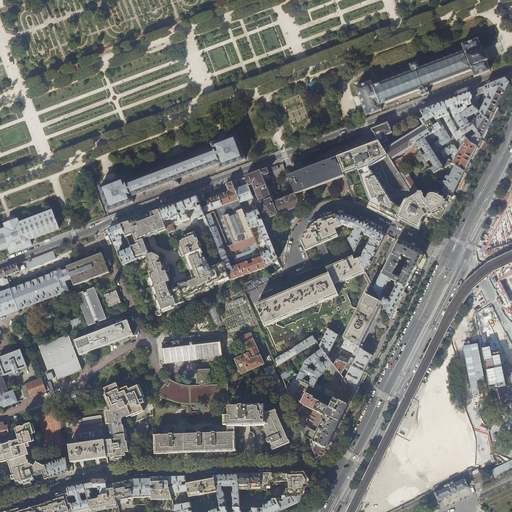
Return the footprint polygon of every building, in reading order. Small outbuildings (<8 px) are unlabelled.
[(43,0),(40,0),(47,17),(49,17),(50,16),(43,0)] [(371,82),(356,88),(366,116),(382,110),(380,106),(420,90),(422,97),(430,94),(427,88),(471,71),(474,77),(490,71),(487,62),(488,62),(485,55),(483,48),(481,48),(478,39),(462,45),(464,52),(420,69),(417,63),(410,66),(412,72),(373,87),(371,82)] [(489,94),(487,97),(485,100),(483,99),(481,102),(484,103),(483,106),(479,112),(489,122),(490,121),(497,107),(498,106),(509,83),(507,81),(505,79),(487,86),(486,86),(489,94)] [(313,82),(311,83),(310,84),(309,86),(309,88),(310,89),(311,91),(313,91),(315,91),(318,90),(319,89),(320,87),(319,85),(318,83),(317,82),(315,81),(313,82)] [(473,106),(479,112),(483,106),(481,105),(481,104),(479,104),(477,104),(478,97),(480,97),(480,95),(484,93),(485,96),(487,97),(489,94),(486,86),(480,88),(469,92),(472,99),(470,102),(472,107),(473,106)] [(462,113),(472,107),(470,102),(472,99),(469,92),(460,96),(456,97),(462,113)] [(444,102),(448,113),(451,112),(453,117),(451,118),(452,120),(462,113),(456,97),(450,100),(444,102)] [(444,102),(436,105),(435,106),(428,108),(441,128),(431,134),(416,144),(419,149),(421,147),(426,155),(423,156),(427,162),(429,160),(434,168),(431,169),(434,174),(450,164),(464,172),(467,167),(469,163),(470,161),(477,147),(471,144),(464,135),(459,131),(457,132),(451,121),(449,115),(448,113),(444,102)] [(477,147),(481,139),(482,138),(486,130),(489,122),(479,112),(473,106),(472,107),(462,113),(452,120),(451,121),(457,132),(459,131),(464,135),(471,144),(477,147)] [(502,110),(497,107),(490,121),(495,124),(502,110)] [(428,108),(422,110),(420,111),(427,125),(425,127),(431,134),(441,128),(428,108)] [(415,144),(416,144),(431,134),(425,127),(427,125),(420,111),(411,115),(412,119),(419,116),(421,120),(420,121),(423,126),(390,147),(386,141),(385,136),(390,134),(391,133),(387,125),(387,124),(376,128),(371,130),(378,140),(392,163),(399,159),(397,156),(404,151),(406,154),(415,144)] [(490,132),(486,130),(482,138),(486,140),(490,132)] [(124,177),(99,187),(109,212),(134,203),(132,198),(173,182),(175,187),(180,185),(178,180),(219,165),(221,170),(246,160),(236,135),(211,144),(213,150),(126,182),(124,177)] [(486,142),(481,139),(477,147),(482,149),(486,142)] [(369,144),(336,156),(344,176),(354,202),(356,203),(359,204),(363,205),(366,207),(371,210),(378,213),(411,230),(420,227),(420,226),(421,225),(424,219),(426,216),(392,163),(378,140),(376,141),(369,144)] [(464,172),(450,164),(434,174),(431,169),(427,162),(423,156),(419,149),(416,144),(415,144),(406,154),(402,157),(399,159),(392,163),(426,216),(428,215),(430,213),(431,215),(441,220),(448,205),(450,200),(451,198),(453,195),(454,193),(456,189),(456,188),(464,173),(464,172)] [(295,195),(344,176),(336,156),(334,157),(324,161),(326,166),(320,168),(319,166),(315,167),(316,169),(314,170),(313,168),(309,170),(309,171),(308,172),(306,168),(302,170),(303,173),(301,174),(302,177),(296,179),(294,174),(288,176),(295,195),(272,204),(263,180),(270,178),(267,170),(258,173),(247,177),(245,178),(248,185),(253,199),(256,206),(257,208),(258,210),(260,216),(262,221),(286,211),(292,225),(295,221),(300,215),(302,214),(303,213),(295,195)] [(278,167),(268,170),(271,179),(281,176),(278,167)] [(248,185),(245,178),(240,180),(242,186),(244,187),(238,189),(239,187),(237,181),(232,183),(235,190),(240,203),(253,199),(248,185)] [(245,215),(240,203),(235,190),(232,183),(226,185),(229,192),(209,200),(213,210),(228,247),(254,237),(251,229),(245,215)] [(211,211),(213,210),(209,200),(207,201),(205,201),(203,194),(197,196),(204,214),(206,220),(210,229),(218,251),(224,249),(215,227),(209,212),(211,211)] [(204,220),(206,220),(204,214),(197,196),(185,201),(175,204),(182,222),(178,223),(177,223),(171,225),(169,226),(166,227),(167,230),(168,234),(174,231),(173,226),(177,226),(182,224),(183,223),(183,222),(190,219),(187,212),(194,209),(199,220),(203,218),(204,220)] [(511,197),(508,206),(485,252),(511,242),(511,197)] [(177,220),(178,223),(182,222),(175,204),(167,207),(159,211),(159,212),(166,227),(169,226),(168,223),(166,222),(170,220),(173,219),(177,217),(177,220)] [(258,210),(245,215),(251,229),(258,226),(267,248),(269,250),(270,252),(267,253),(266,251),(265,252),(260,254),(262,257),(266,268),(269,266),(271,265),(273,264),(275,263),(276,261),(278,259),(272,245),(268,234),(262,221),(260,221),(258,217),(260,216),(258,210)] [(0,251),(9,248),(11,253),(32,245),(30,240),(59,229),(56,220),(52,211),(19,223),(18,221),(18,219),(11,222),(8,223),(4,224),(6,229),(0,230),(0,251)] [(156,213),(143,218),(131,222),(126,224),(126,223),(121,225),(124,234),(126,237),(132,234),(136,245),(130,247),(131,248),(136,260),(146,256),(153,274),(151,275),(155,287),(153,288),(158,302),(155,303),(158,311),(158,312),(157,312),(157,314),(157,315),(158,316),(159,316),(160,316),(161,316),(162,315),(162,314),(162,313),(172,309),(174,308),(173,307),(183,303),(184,301),(184,300),(183,299),(190,296),(191,298),(200,295),(200,294),(206,292),(205,291),(210,289),(209,288),(219,284),(218,283),(230,279),(223,263),(207,269),(206,267),(207,266),(201,250),(200,250),(198,246),(199,245),(194,232),(185,236),(186,239),(179,242),(193,281),(185,284),(184,282),(177,285),(179,288),(170,291),(166,283),(170,281),(166,272),(170,271),(165,259),(159,257),(157,252),(149,255),(143,239),(167,230),(166,227),(159,212),(156,213)] [(335,215),(337,218),(341,226),(342,225),(345,226),(347,226),(347,228),(349,229),(349,227),(351,228),(353,229),(358,220),(354,218),(351,217),(349,216),(347,216),(345,216),(341,215),(335,215)] [(335,230),(341,227),(341,226),(337,218),(333,220),(332,218),(322,222),(324,226),(317,229),(311,232),(312,235),(304,239),(305,242),(304,243),(302,243),(305,249),(338,235),(335,230)] [(367,224),(358,220),(353,229),(355,230),(355,231),(354,231),(350,238),(348,240),(355,253),(356,254),(358,250),(356,250),(363,237),(361,235),(361,234),(364,236),(365,235),(368,236),(372,227),(367,224)] [(111,236),(117,253),(124,268),(127,267),(126,265),(134,261),(135,264),(137,263),(136,260),(131,248),(121,252),(119,247),(120,247),(119,246),(121,245),(122,243),(121,240),(121,239),(120,236),(124,234),(121,225),(120,225),(108,230),(111,236)] [(372,227),(368,236),(371,238),(369,243),(367,242),(366,244),(368,245),(377,250),(378,247),(382,239),(383,237),(381,232),(372,227)] [(272,233),(268,234),(272,245),(276,243),(272,233)] [(260,253),(254,237),(228,247),(228,250),(230,249),(231,252),(236,250),(238,254),(233,256),(235,262),(260,253)] [(420,251),(412,247),(406,244),(398,240),(392,252),(386,264),(381,275),(407,288),(412,278),(422,258),(420,252),(420,251)] [(324,244),(318,247),(325,267),(332,264),(324,244)] [(371,262),(377,250),(368,245),(365,251),(363,250),(362,252),(364,253),(361,258),(358,259),(365,272),(371,262)] [(253,263),(249,265),(248,262),(231,268),(224,249),(218,251),(223,263),(230,279),(230,281),(266,268),(262,257),(252,260),(253,263)] [(29,270),(56,259),(53,251),(25,261),(29,270)] [(67,267),(68,270),(71,280),(74,286),(109,273),(102,254),(85,260),(67,267)] [(353,307),(347,295),(353,278),(366,273),(365,272),(358,259),(355,261),(354,258),(327,270),(330,276),(257,308),(266,329),(278,358),(313,337),(326,329),(328,330),(338,336),(342,339),(345,340),(359,349),(373,322),(375,318),(382,304),(374,289),(371,283),(365,295),(358,309),(353,307)] [(9,291),(11,290),(9,285),(11,284),(9,279),(7,280),(7,279),(6,279),(4,279),(3,278),(6,277),(19,272),(17,265),(9,268),(0,270),(0,282),(1,286),(6,285),(9,291)] [(11,290),(18,311),(59,295),(69,292),(65,282),(71,280),(68,270),(62,273),(61,271),(52,274),(52,275),(45,278),(11,290)] [(374,289),(382,304),(390,320),(396,308),(407,288),(381,275),(377,283),(374,289)] [(511,282),(503,288),(511,304),(511,282)] [(86,290),(78,294),(89,326),(107,318),(95,287),(86,290)] [(110,288),(103,290),(109,306),(121,302),(118,295),(116,289),(111,291),(110,288)] [(11,290),(9,291),(0,294),(0,317),(18,311),(11,290)] [(255,330),(251,332),(251,334),(252,335),(261,331),(250,305),(245,307),(255,330)] [(61,315),(58,308),(40,315),(43,322),(61,315)] [(78,313),(68,317),(73,329),(83,325),(78,313)] [(218,313),(211,315),(214,323),(220,321),(218,313)] [(128,321),(74,341),(80,356),(119,341),(120,343),(125,341),(129,340),(128,338),(133,335),(128,321)] [(328,357),(338,336),(328,330),(320,347),(322,350),(328,357)] [(82,371),(69,335),(39,346),(48,370),(54,368),(58,380),(63,378),(82,371)] [(264,365),(251,335),(242,338),(243,340),(237,342),(239,346),(244,344),(247,349),(249,355),(235,360),(242,375),(264,365)] [(163,354),(164,365),(193,362),(222,358),(220,337),(200,340),(200,337),(181,339),(181,342),(162,344),(163,354)] [(278,358),(274,361),(277,367),(317,343),(313,337),(278,358)] [(359,349),(345,340),(341,348),(358,356),(354,363),(340,356),(338,361),(352,366),(364,372),(368,364),(372,356),(359,349)] [(477,380),(485,379),(479,346),(467,348),(469,360),(473,359),(475,368),(472,369),(473,377),(477,377),(477,380)] [(0,363),(3,371),(4,375),(5,376),(13,373),(14,375),(19,373),(18,371),(27,367),(21,350),(9,354),(0,357),(0,363)] [(338,395),(325,388),(322,393),(348,405),(350,400),(351,399),(352,396),(355,390),(348,384),(328,357),(322,350),(306,362),(299,376),(296,373),(292,368),(291,366),(290,367),(291,369),(281,376),(291,400),(301,382),(314,389),(319,378),(324,372),(330,367),(333,371),(334,371),(341,380),(340,380),(342,383),(342,384),(343,386),(338,395)] [(328,357),(348,384),(355,390),(357,386),(359,382),(364,372),(352,366),(338,361),(328,357)] [(267,375),(274,393),(283,389),(273,366),(265,370),(267,375)] [(2,376),(4,375),(3,371),(0,371),(0,408),(4,408),(18,402),(13,391),(8,392),(2,376)] [(172,382),(168,380),(158,395),(161,398),(165,400),(169,403),(173,404),(179,406),(185,407),(189,407),(196,407),(230,406),(228,387),(209,388),(209,387),(211,387),(210,372),(196,373),(197,387),(200,387),(200,388),(201,389),(197,389),(193,389),(189,388),(185,388),(182,387),(178,385),(175,384),(172,382)] [(55,375),(47,379),(49,386),(54,384),(58,382),(55,375)] [(33,381),(24,384),(30,397),(46,391),(41,378),(33,381)] [(300,419),(308,439),(314,442),(315,445),(326,449),(330,442),(334,432),(336,428),(339,424),(348,405),(322,393),(314,389),(301,382),(291,400),(294,407),(301,404),(326,416),(317,433),(307,428),(303,418),(300,419)] [(113,440),(105,441),(107,455),(109,455),(111,455),(111,457),(113,458),(115,458),(115,459),(119,459),(123,458),(123,457),(124,456),(126,454),(126,453),(127,452),(129,450),(127,441),(126,442),(124,426),(123,426),(122,420),(122,419),(123,418),(124,418),(125,417),(126,416),(127,417),(131,415),(131,416),(143,411),(139,401),(144,399),(137,385),(128,389),(127,387),(119,390),(116,383),(104,389),(106,395),(105,395),(110,407),(113,406),(115,410),(106,411),(108,424),(109,424),(111,436),(112,436),(113,440)] [(361,388),(357,386),(355,390),(352,396),(356,398),(361,388)] [(228,416),(225,416),(226,426),(233,425),(250,425),(251,425),(265,425),(266,427),(265,428),(264,429),(263,429),(264,431),(265,431),(266,431),(269,439),(268,440),(267,440),(267,441),(267,442),(268,443),(269,443),(271,443),(272,443),(272,444),(271,445),(273,448),(272,448),(272,449),(273,450),(289,444),(290,443),(290,442),(289,441),(288,441),(276,413),(277,413),(277,412),(276,411),(275,410),(269,413),(266,413),(264,413),(264,406),(243,407),(243,406),(239,406),(239,407),(229,407),(229,415),(229,416),(228,416)] [(101,416),(65,421),(66,428),(102,422),(101,416)] [(0,435),(8,435),(7,426),(5,426),(3,426),(3,423),(0,423),(0,435)] [(16,429),(18,436),(19,435),(20,437),(31,435),(35,434),(31,424),(16,429)] [(338,434),(334,432),(330,442),(334,444),(338,435),(337,435),(338,434)] [(221,451),(234,450),(233,433),(226,433),(216,433),(212,433),(212,434),(202,434),(202,433),(198,433),(198,434),(174,435),(174,434),(170,434),(170,435),(156,436),(157,453),(160,453),(185,452),(198,451),(221,451)] [(45,479),(50,478),(45,466),(45,467),(37,462),(35,467),(28,463),(29,461),(28,461),(27,456),(30,455),(27,448),(31,447),(29,444),(33,442),(31,435),(20,437),(19,435),(18,436),(19,440),(13,442),(12,442),(10,442),(10,443),(2,446),(1,443),(0,443),(0,461),(7,460),(10,461),(15,475),(11,476),(13,480),(14,479),(15,479),(17,482),(23,480),(25,486),(32,483),(30,478),(44,474),(45,478),(45,479)] [(317,459),(321,459),(322,457),(325,451),(326,449),(315,445),(314,442),(308,439),(312,447),(312,448),(314,453),(316,457),(317,459)] [(105,441),(69,446),(72,463),(74,463),(76,462),(80,462),(82,462),(83,461),(95,460),(97,459),(99,459),(107,458),(107,455),(105,441)] [(484,458),(477,458),(477,463),(491,462),(491,454),(484,455),(484,458)] [(50,478),(50,479),(59,475),(66,473),(68,472),(66,458),(45,466),(50,478)] [(282,496),(282,498),(302,497),(305,489),(310,481),(303,472),(280,473),(275,473),(268,473),(260,474),(262,489),(265,491),(266,489),(271,489),(271,485),(284,484),(287,487),(287,493),(285,493),(286,496),(282,496)] [(262,489),(260,474),(251,474),(241,474),(238,475),(239,490),(262,489)] [(239,490),(238,475),(232,475),(227,475),(214,475),(214,478),(217,492),(220,508),(226,508),(226,502),(224,493),(223,493),(222,487),(225,487),(225,489),(227,489),(227,487),(233,487),(233,493),(233,508),(240,508),(239,502),(239,490)] [(171,494),(167,477),(164,477),(156,478),(151,478),(152,500),(168,500),(167,510),(174,510),(173,506),(171,494)] [(188,491),(186,479),(185,477),(183,477),(167,477),(171,494),(174,494),(175,495),(176,495),(176,493),(179,493),(180,495),(183,494),(184,493),(184,492),(188,491)] [(152,500),(151,478),(149,478),(145,478),(132,479),(132,481),(133,487),(139,487),(139,488),(139,489),(133,489),(133,497),(150,497),(150,500),(152,500)] [(217,492),(214,478),(204,480),(203,480),(203,478),(192,479),(186,479),(188,491),(189,497),(217,492)] [(436,497),(439,502),(445,499),(450,496),(452,496),(454,495),(457,493),(462,491),(468,488),(469,488),(467,483),(465,480),(464,478),(454,484),(453,483),(451,484),(452,485),(449,486),(447,487),(447,486),(445,487),(445,488),(434,493),(435,494),(436,497)] [(107,494),(107,486),(106,479),(101,479),(93,480),(92,480),(92,483),(93,488),(99,488),(99,490),(102,490),(101,496),(107,494)] [(133,487),(132,481),(120,483),(117,484),(114,484),(117,501),(124,500),(124,502),(128,501),(127,499),(133,498),(133,497),(133,489),(133,487)] [(93,488),(92,483),(90,483),(84,484),(87,493),(88,500),(89,501),(91,500),(92,500),(91,498),(90,493),(91,493),(90,489),(93,488)] [(74,511),(76,511),(91,509),(89,502),(89,501),(88,500),(84,501),(84,500),(83,500),(81,495),(82,495),(82,494),(83,494),(87,493),(84,484),(69,488),(67,488),(68,492),(70,497),(74,496),(75,496),(75,497),(76,496),(77,502),(76,502),(76,503),(72,504),(74,511)] [(117,501),(114,484),(112,485),(109,486),(107,486),(107,494),(101,496),(99,496),(99,499),(91,501),(91,500),(89,501),(89,502),(91,509),(92,511),(118,506),(117,501)] [(407,491),(401,494),(404,500),(410,497),(407,491)] [(54,502),(56,511),(74,511),(72,504),(70,497),(68,492),(61,494),(58,495),(59,499),(56,501),(54,502)] [(280,499),(276,499),(282,511),(287,509),(288,508),(299,503),(302,497),(282,498),(283,500),(284,500),(284,501),(281,503),(280,499)] [(299,503),(288,508),(290,511),(301,506),(302,505),(306,498),(302,497),(299,503)] [(263,503),(264,509),(262,509),(262,511),(279,511),(282,511),(276,499),(265,500),(265,502),(264,503),(263,503)] [(30,509),(20,511),(19,511),(56,511),(54,502),(51,503),(47,504),(47,505),(45,505),(42,506),(40,507),(40,506),(30,509)] [(174,511),(191,511),(190,502),(173,506),(174,510),(174,511)]
